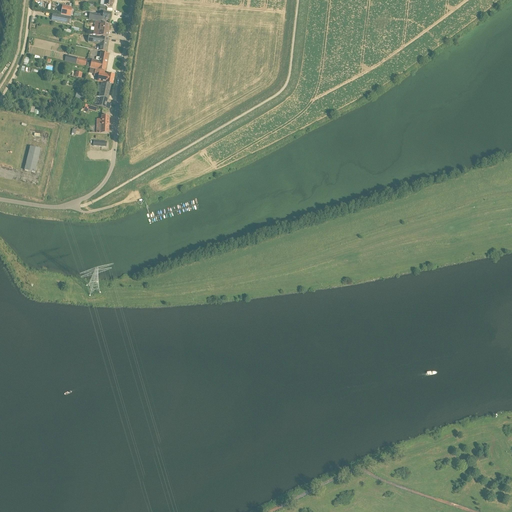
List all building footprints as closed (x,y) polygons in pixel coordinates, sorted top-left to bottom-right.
[(63,6),(61,15),(70,17),(72,8),(63,6)] [(96,21),(96,19),(106,21),(106,20),(110,20),(111,14),(103,13),(102,16),(89,14),(89,18),(88,19),(96,21)] [(69,24),(70,17),(55,14),(53,21),(69,24)] [(108,37),(109,25),(101,23),(101,22),(96,22),(94,32),(96,32),(96,35),(108,37)] [(107,52),(109,38),(89,36),(88,43),(99,44),(99,51),(107,52)] [(95,70),(104,72),(105,72),(108,54),(101,53),(99,61),(91,60),(89,68),(95,70)] [(87,60),(73,57),(66,55),(64,62),(85,67),(87,60)] [(113,85),(115,76),(108,74),(107,74),(104,75),(104,72),(95,70),(94,76),(98,77),(97,82),(113,85)] [(107,103),(107,99),(111,85),(102,83),(98,97),(96,96),(94,106),(109,109),(111,104),(107,103)] [(83,101),(85,95),(77,93),(75,99),(83,101)] [(108,134),(109,116),(102,116),(101,122),(97,122),(96,133),(108,134)] [(30,147),(25,171),(35,173),(40,149),(30,147)]
